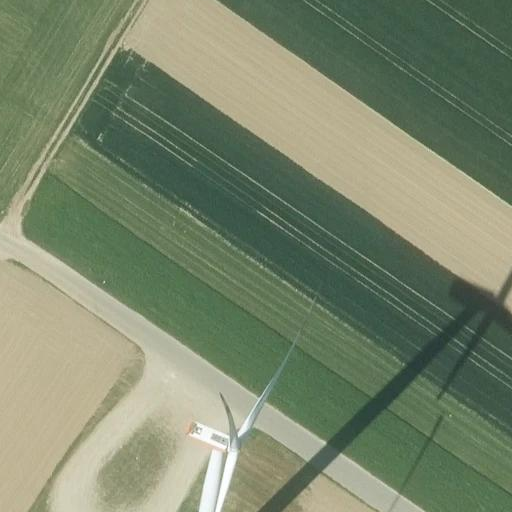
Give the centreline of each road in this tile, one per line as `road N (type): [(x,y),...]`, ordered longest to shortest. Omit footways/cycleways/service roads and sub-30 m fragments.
road 1 (unclassified): [(0,244),(387,511)]
road 2 (track): [(0,239),(142,0)]
